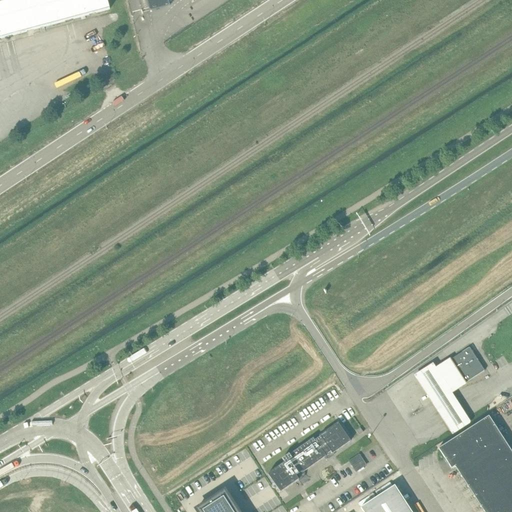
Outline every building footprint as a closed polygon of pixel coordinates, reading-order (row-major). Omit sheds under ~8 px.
[(0,0),(0,39),(110,10),(107,0),(0,0)] [(147,0),(150,11),(170,5),(168,0),(147,0)] [(466,384),(485,371),(470,347),(450,359),(466,384)] [(466,384),(450,359),(434,369),(431,365),(412,377),(451,438),(471,425),(452,395),(467,385),(466,384)] [(511,511),(511,452),(489,416),(438,450),(439,450),(440,452),(451,469),(455,467),(483,511),(511,511)] [(285,463),(267,475),(280,493),(299,480),(298,479),(303,476),(301,473),(326,456),(325,455),(331,452),(332,454),(351,441),(338,423),(319,436),(320,437),(315,440),(313,438),(289,455),(282,459),(285,463)] [(359,455),(350,461),(356,471),(365,465),(359,455)] [(411,511),(394,486),(361,508),(363,511),(411,511)] [(197,511),(238,511),(225,491),(196,510),(197,511)]
